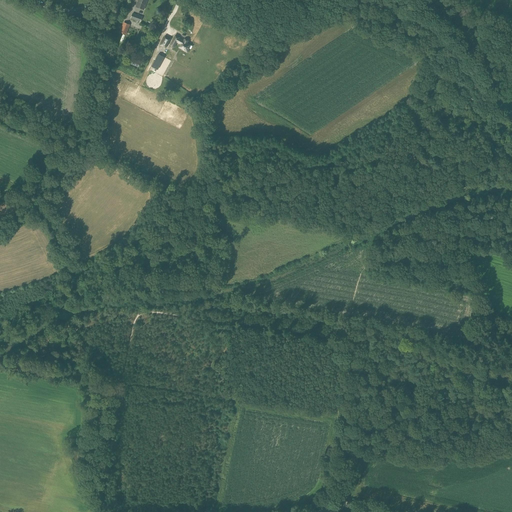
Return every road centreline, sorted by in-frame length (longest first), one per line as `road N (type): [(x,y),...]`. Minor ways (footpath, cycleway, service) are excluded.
road 1 (track): [(121,382),(142,313),(95,314),(39,198),(90,142),(90,6)]
road 2 (track): [(343,503),(338,414),(121,382)]
road 3 (unclassified): [(511,117),(411,10),(279,0)]
road 4 (track): [(115,511),(100,502),(121,382)]
road 5 (track): [(0,363),(121,382)]
